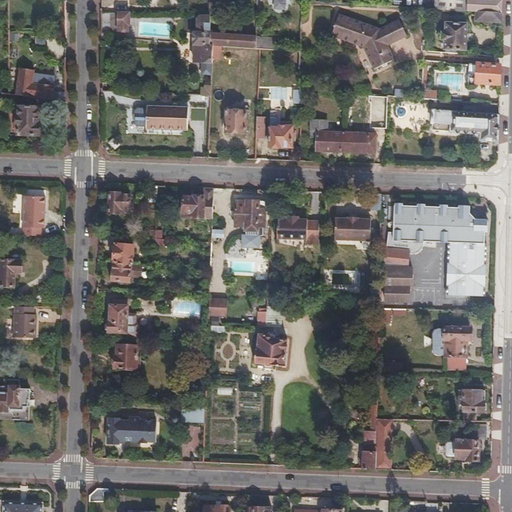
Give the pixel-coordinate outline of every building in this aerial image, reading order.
[(502,12),(502,0),(437,0),(437,9),(478,11),(502,12)] [(502,22),(502,12),(478,11),(477,21),(502,22)] [(131,13),(111,13),(111,39),(120,39),(120,32),(129,31),(130,26),(131,25),(131,13)] [(213,62),(213,46),(211,45),(211,33),(211,15),(201,16),(199,18),(199,31),(195,31),(195,62),(213,62)] [(380,30),(340,18),(334,39),(367,49),(377,70),(398,59),(390,45),(408,35),(400,20),(380,30)] [(446,39),(446,49),(467,50),(467,24),(447,23),(447,32),(444,33),(443,39),(446,39)] [(257,48),(258,37),(211,33),(211,45),(213,46),(257,48)] [(257,48),(275,50),(276,38),(258,37),(257,48)] [(501,85),(501,66),(479,64),(478,75),(470,74),(469,86),(477,86),(477,83),(501,85)] [(21,72),(17,95),(53,100),(68,103),(67,94),(56,93),(58,78),(36,74),(21,72)] [(202,85),(202,95),(212,96),(212,85),(202,85)] [(377,136),(387,137),(388,101),(379,100),(377,136)] [(38,106),(21,106),(21,116),(19,117),(19,134),(41,135),(42,124),(38,123),(38,106)] [(188,108),(148,106),(147,128),(188,129),(188,108)] [(247,111),(227,111),(227,132),(246,132),(247,111)] [(499,141),(500,116),(435,111),(433,130),(482,133),(482,140),(499,141)] [(258,117),(257,138),(264,138),(265,118),(258,117)] [(318,151),(343,152),(343,132),(341,132),(329,132),(328,121),(311,120),(311,137),(318,138),(318,151)] [(280,128),(271,128),(270,146),(293,146),(294,125),(280,125),(280,128)] [(343,132),(343,152),(376,153),(376,134),(343,132)] [(215,188),(206,188),(205,197),(195,197),(195,198),(184,198),(184,213),(191,213),(191,218),(214,219),(215,188)] [(119,192),(109,192),(109,212),(123,213),(124,209),(130,209),(130,194),(119,194),(119,192)] [(383,194),(373,194),(372,211),(382,211),(383,194)] [(25,235),(42,236),(42,228),(45,228),(46,196),(26,196),(25,235)] [(259,211),(260,201),(248,201),(248,202),(239,202),(238,227),(248,227),(248,235),(245,235),(244,248),(262,248),(262,236),(265,236),(266,211),(259,211)] [(474,218),(470,213),(470,206),(461,206),(460,208),(449,209),(449,206),(441,205),(441,208),(426,208),(426,205),(419,205),(418,207),(404,207),(404,204),(396,204),(395,241),(439,242),(452,231),(457,237),(450,243),(484,244),(484,232),(487,232),(487,220),(474,218)] [(475,209),(470,213),(474,218),(480,213),(475,209)] [(278,219),(278,239),(308,240),(308,246),(319,247),(320,223),(309,222),(309,220),(299,220),(299,217),(286,217),(286,219),(278,219)] [(350,220),(336,220),(336,241),(371,242),(372,221),(360,220),(359,218),(350,218),(350,220)] [(452,231),(439,242),(450,243),(457,237),(452,231)] [(156,238),(153,238),(153,245),(166,246),(167,239),(163,238),(156,238)] [(484,244),(450,243),(448,294),(482,296),(484,244)] [(115,244),(114,262),(115,262),(133,264),(135,246),(115,244)] [(410,251),(388,249),(386,264),(408,267),(410,251)] [(2,260),(2,285),(15,286),(15,271),(22,271),(22,260),(2,260)] [(199,269),(211,270),(212,262),(200,261),(199,269)] [(140,275),(141,265),(133,264),(115,262),(113,280),(130,281),(130,275),(140,275)] [(228,300),(210,299),(210,315),(227,316),(228,300)] [(127,333),(127,338),(140,339),(140,323),(137,323),(137,314),(128,313),(128,301),(114,300),(114,305),(111,305),(111,320),(109,321),(109,332),(127,333)] [(34,314),(34,307),(16,306),(14,337),(36,338),(36,314),(34,314)] [(378,321),(389,323),(392,311),(381,308),(378,321)] [(267,328),(268,310),(258,310),(257,327),(267,328)] [(472,327),(445,327),(445,339),(446,340),(446,356),(467,356),(468,340),(472,340),(472,327)] [(275,335),(260,334),(259,349),(257,350),(257,363),(285,365),(287,339),(274,338),(275,335)] [(118,355),(116,355),(116,368),(137,368),(138,346),(118,345),(118,355)] [(6,386),(0,385),(0,417),(30,419),(31,406),(29,406),(29,400),(31,400),(31,388),(22,388),(22,384),(21,384),(21,380),(6,379),(6,386)] [(94,385),(93,403),(104,403),(104,386),(94,385)] [(217,395),(233,395),(233,385),(217,386),(217,395)] [(485,391),(463,391),(463,404),(463,410),(485,411),(485,391)] [(186,423),(205,423),(206,407),(187,406),(186,423)] [(152,431),(157,426),(157,421),(143,421),(140,418),(130,417),(129,421),(109,419),(109,442),(118,442),(119,440),(134,440),(136,439),(141,443),(148,443),(150,442),(153,439),(152,431)] [(392,419),(377,418),(377,431),(376,450),(376,469),(388,470),(389,450),(392,450),(392,419)] [(365,430),(364,446),(376,446),(377,431),(365,430)] [(480,440),(458,438),(457,440),(456,456),(456,458),(467,458),(467,460),(479,461),(480,440)] [(456,456),(457,440),(450,439),(447,441),(445,450),(446,454),(449,456),(456,456)] [(364,446),(363,469),(376,469),(376,450),(376,446),(364,446)] [(90,495),(90,501),(104,501),(104,488),(99,488),(90,495)] [(41,511),(42,503),(6,502),(5,511),(41,511)]
